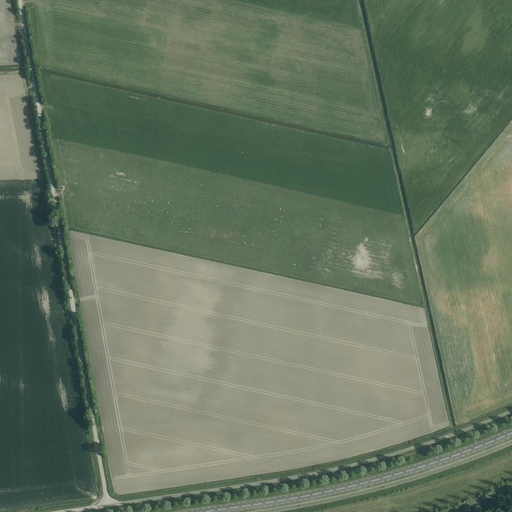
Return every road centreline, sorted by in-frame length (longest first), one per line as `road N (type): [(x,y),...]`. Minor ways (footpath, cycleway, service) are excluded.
road 1 (unclassified): [(108,504),(17,0)]
road 2 (unclassified): [(108,504),(332,470),(511,411)]
road 3 (secondary): [(205,511),(400,473),(511,433)]
